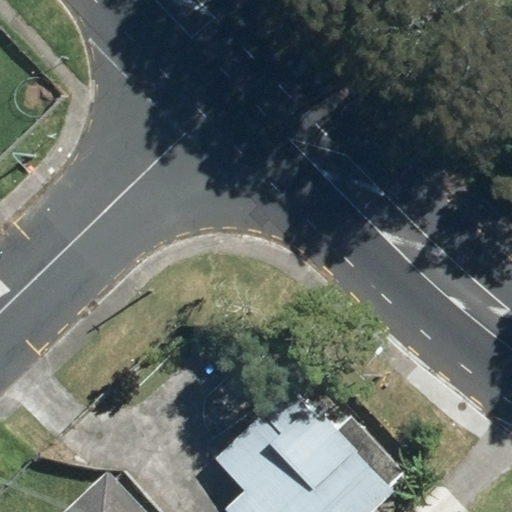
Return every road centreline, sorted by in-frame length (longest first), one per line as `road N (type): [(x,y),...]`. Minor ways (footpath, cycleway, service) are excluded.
road 1 (secondary): [(247,76),(511,332)]
road 2 (residential): [(0,317),(247,76)]
